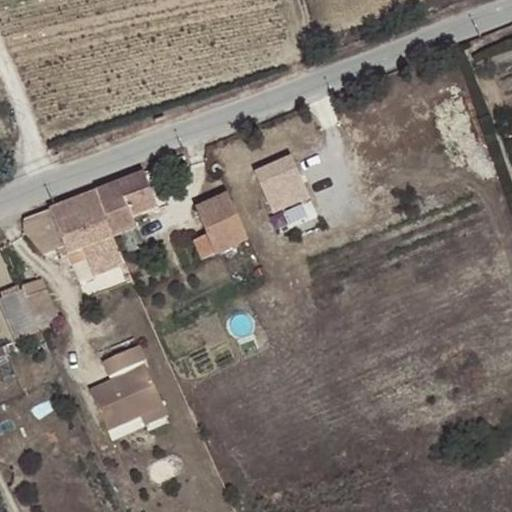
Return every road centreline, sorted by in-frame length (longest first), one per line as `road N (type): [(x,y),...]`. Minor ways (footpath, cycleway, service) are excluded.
road 1 (unclassified): [(511,5),(51,190)]
road 2 (unclassified): [(51,190),(0,54)]
